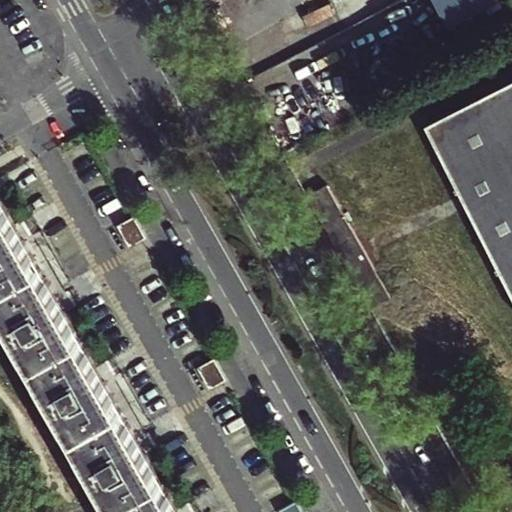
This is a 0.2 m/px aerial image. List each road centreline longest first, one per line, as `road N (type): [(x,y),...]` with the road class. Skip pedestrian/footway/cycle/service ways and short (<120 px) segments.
road 1 (tertiary): [(423,511),(156,40)]
road 2 (tertiary): [(110,67),(360,511)]
road 3 (residential): [(0,131),(110,67)]
